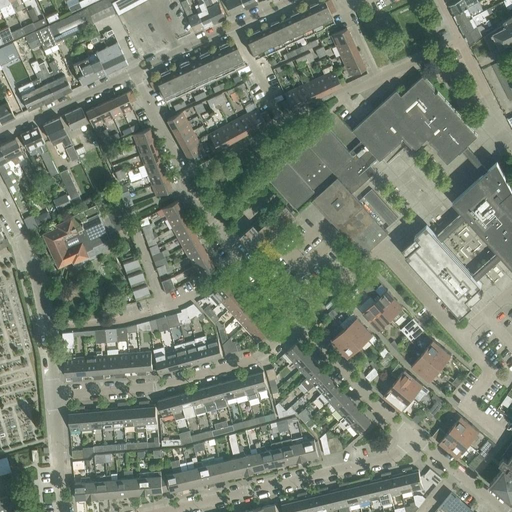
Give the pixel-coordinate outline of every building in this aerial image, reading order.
[(8,0),(0,0),(0,10),(0,11),(1,11),(4,17),(15,12),(13,8),(12,8),(8,0)] [(17,0),(8,0),(12,8),(13,8),(19,5),(17,0)] [(109,0),(101,0),(86,8),(93,23),(115,13),(110,2),(109,0)] [(196,32),(205,27),(198,12),(194,14),(187,0),(184,0),(182,1),(184,5),(196,32)] [(198,0),(200,3),(195,5),(198,12),(205,27),(214,23),(202,0),(198,0)] [(202,0),(214,23),(227,18),(220,2),(214,5),(211,0),(202,0)] [(226,0),(233,14),(246,8),(242,0),(226,0)] [(242,0),(246,8),(259,2),(258,0),(242,0)] [(315,3),(314,4),(325,27),(334,22),(330,14),(336,11),(330,0),(326,0),(316,5),(315,3)] [(477,0),(457,0),(449,4),(454,14),(478,2),(477,0)] [(71,12),(81,7),(79,2),(68,7),(71,12)] [(454,14),(459,23),(483,11),(478,2),(454,14)] [(310,8),(305,10),(315,32),(325,27),(314,4),(309,6),(310,8)] [(94,24),(93,23),(86,8),(48,25),(56,42),(94,24)] [(483,11),(459,23),(464,33),(488,20),(485,16),(489,14),(487,9),(483,11)] [(298,11),(294,13),(305,36),(315,32),(305,10),(299,13),(298,11)] [(49,22),(59,17),(56,11),(46,16),(49,22)] [(293,16),(285,19),(295,40),(304,36),(304,37),(305,36),(294,13),(292,14),(293,16)] [(511,14),(504,20),(505,22),(499,26),(492,30),(485,36),(493,51),(511,41),(511,14)] [(43,18),(32,23),(35,28),(46,23),(43,18)] [(276,21),(274,22),(285,46),(286,45),(285,45),(295,40),(285,19),(277,23),(276,21)] [(488,20),(464,33),(470,43),(482,35),(480,30),(490,25),(492,24),(490,19),(488,20)] [(271,26),(265,28),(275,50),(285,46),(274,22),(270,24),(271,26)] [(32,23),(22,28),(24,33),(35,28),(32,23)] [(48,25),(35,31),(39,38),(44,50),(57,44),(56,42),(48,25)] [(22,28),(11,33),(13,38),(24,33),(22,28)] [(259,29),(254,31),(265,55),(266,55),(275,50),(265,28),(260,31),(259,29)] [(331,35),(336,45),(351,37),(347,28),(339,31),(331,35)] [(35,31),(25,36),(28,43),(39,38),(35,31)] [(265,55),(254,31),(253,32),(254,34),(245,38),(255,59),(257,58),(265,54),(265,55)] [(11,33),(0,37),(0,38),(2,43),(13,38),(11,33)] [(356,47),(351,37),(336,45),(340,55),(356,48),(356,47)] [(13,41),(0,47),(0,63),(2,68),(5,74),(10,72),(10,73),(17,70),(25,66),(13,41)] [(117,41),(95,51),(95,53),(98,59),(99,59),(106,73),(112,70),(119,67),(128,63),(121,48),(117,41)] [(220,49),(215,52),(225,73),(235,69),(235,68),(245,64),(235,42),(227,46),(226,44),(219,47),(220,49)] [(340,55),(345,65),(360,58),(358,53),(356,48),(340,55)] [(209,52),(204,54),(215,78),(225,73),(215,52),(209,54),(209,52)] [(97,77),(106,73),(99,59),(98,59),(95,53),(87,57),(89,63),(91,62),(97,77)] [(203,57),(195,61),(205,82),(214,78),(215,78),(204,54),(202,55),(203,57)] [(72,63),(82,84),(97,77),(91,62),(89,63),(87,57),(72,63)] [(511,64),(508,57),(488,66),(505,103),(511,99),(511,64)] [(365,68),(360,58),(345,65),(349,75),(365,68)] [(54,60),(49,62),(52,70),(52,71),(56,79),(63,93),(72,89),(65,74),(61,75),(62,73),(61,70),(59,70),(54,60)] [(43,102),(54,97),(38,64),(37,61),(31,63),(38,77),(32,80),(32,81),(36,89),(36,88),(43,102)] [(44,61),(38,64),(54,97),(63,93),(56,79),(52,71),(49,72),(44,61)] [(186,62),(184,63),(195,87),(196,87),(196,86),(205,82),(195,61),(187,64),(186,62)] [(181,67),(175,70),(185,92),(195,87),(184,63),(180,65),(181,67)] [(169,70),(165,72),(176,96),(185,92),(175,70),(170,72),(169,70)] [(324,74),(331,90),(336,88),(341,85),(338,79),(334,70),(324,74)] [(175,96),(176,96),(165,72),(163,73),(164,75),(150,82),(154,91),(160,88),(165,100),(175,96)] [(323,93),(331,90),(324,74),(314,79),(321,95),(323,93)] [(415,149),(420,144),(423,148),(427,145),(431,149),(435,145),(438,149),(437,150),(448,162),(459,152),(460,152),(463,149),(469,144),(468,143),(478,135),(464,120),(459,114),(438,91),(436,92),(434,90),(435,88),(423,75),(411,86),(412,87),(410,88),(406,92),(402,95),(399,91),(397,89),(393,93),(353,129),(360,137),(348,148),(325,123),(268,175),(297,207),(323,182),(327,186),(338,176),(352,192),(376,171),(370,164),(378,156),(381,159),(404,138),(415,149)] [(321,95),(314,79),(304,84),(311,99),(316,97),(319,96),(321,95)] [(21,95),(24,100),(28,109),(43,102),(36,88),(36,89),(32,81),(32,80),(18,87),(21,95)] [(306,102),(311,99),(304,84),(294,88),(301,104),(303,103),(306,102)] [(301,104),(294,88),(284,93),(287,99),(281,102),(286,111),(291,109),(297,106),(299,105),(301,104)] [(132,90),(116,97),(123,113),(133,108),(130,102),(136,99),(132,90)] [(0,121),(1,122),(14,116),(7,100),(4,94),(0,96),(0,121)] [(106,102),(113,117),(123,113),(116,97),(106,102)] [(96,106),(103,122),(113,117),(106,102),(96,106)] [(81,106),(64,114),(71,129),(88,122),(84,112),(83,110),(81,106)] [(96,106),(86,111),(93,126),(103,122),(96,106)] [(247,113),(256,128),(271,119),(266,110),(260,113),(257,107),(247,113)] [(167,119),(172,129),(187,121),(182,111),(167,119)] [(246,133),(256,128),(247,113),(238,118),(246,133)] [(66,131),(59,116),(43,124),(50,138),(53,144),(62,140),(65,146),(72,143),(66,131)] [(228,123),(236,138),(246,133),(238,118),(228,123)] [(172,129),(178,139),(193,130),(187,121),(172,129)] [(227,144),(236,138),(228,123),(218,128),(227,144)] [(38,126),(20,134),(28,150),(36,146),(38,152),(39,153),(41,152),(47,149),(44,143),(45,142),(38,126)] [(153,138),(149,128),(133,134),(137,144),(153,138)] [(218,128),(209,134),(213,142),(217,149),(218,148),(227,144),(218,128)] [(178,139),(183,148),(198,140),(193,130),(178,139)] [(15,137),(0,144),(0,149),(6,160),(11,158),(15,165),(20,162),(17,155),(22,152),(15,137)] [(157,148),(153,138),(137,144),(141,154),(157,148)] [(203,150),(198,140),(183,148),(188,158),(190,157),(203,150)] [(469,144),(463,149),(473,160),(484,172),(490,167),(479,155),(469,144)] [(72,145),(66,148),(72,160),(78,157),(72,145)] [(157,148),(141,154),(144,164),(161,158),(157,148)] [(3,162),(6,160),(0,149),(0,170),(8,187),(14,184),(3,162)] [(47,149),(41,152),(46,163),(52,160),(47,149)] [(164,169),(161,158),(144,164),(148,175),(164,169)] [(494,245),(499,252),(511,266),(511,186),(498,160),(490,167),(484,172),(453,201),(492,244),(492,245),(493,245),(494,245)] [(28,164),(22,166),(31,185),(32,184),(39,200),(44,198),(36,182),(28,164)] [(66,169),(59,172),(68,192),(75,206),(82,202),(66,169)] [(164,169),(148,175),(152,185),(168,179),(164,169)] [(363,204),(352,192),(338,176),(327,186),(314,198),(338,226),(363,204)] [(172,189),(168,179),(152,185),(156,195),(172,189)] [(372,188),(363,196),(389,225),(398,217),(372,188)] [(66,193),(53,199),(58,210),(71,204),(67,195),(66,193)] [(160,209),(157,211),(160,217),(165,214),(167,218),(182,210),(177,200),(162,208),(160,209)] [(43,233),(49,247),(58,266),(72,260),(73,263),(88,256),(115,244),(110,233),(100,212),(97,204),(83,211),(70,217),(70,218),(56,224),(57,227),(43,233)] [(268,221),(263,215),(240,236),(255,252),(256,251),(296,215),(286,204),(268,221)] [(388,232),(363,204),(338,226),(361,250),(359,251),(363,255),(365,254),(365,253),(388,232)] [(122,228),(128,225),(129,225),(126,219),(122,206),(114,209),(122,228)] [(108,212),(116,231),(122,228),(114,209),(108,212)] [(187,219),(182,210),(167,218),(172,227),(187,219)] [(32,214),(23,219),(30,232),(38,227),(36,222),(32,214)] [(193,229),(187,219),(172,227),(178,237),(193,229)] [(482,284),(472,273),(427,223),(415,234),(416,235),(402,248),(407,253),(406,254),(461,315),(473,304),(472,303),(483,293),(478,287),(482,284)] [(152,231),(151,227),(143,230),(147,240),(154,238),(152,231)] [(198,238),(193,229),(178,237),(183,247),(198,238)] [(203,248),(198,238),(183,247),(188,256),(203,248)] [(209,257),(203,248),(188,256),(193,265),(194,266),(209,257)] [(146,282),(136,254),(122,259),(132,287),(146,282)] [(214,267),(209,257),(194,266),(193,265),(186,269),(191,280),(214,267)] [(165,293),(175,288),(170,277),(161,281),(165,293)] [(218,304),(222,301),(236,288),(228,280),(214,293),(214,292),(209,295),(218,304)] [(150,295),(146,282),(132,287),(136,300),(150,295)] [(368,286),(365,289),(369,294),(371,295),(375,300),(383,310),(396,298),(388,289),(381,295),(370,284),(368,286)] [(243,296),(236,288),(222,301),(218,304),(218,305),(222,301),(228,309),(243,296)] [(243,296),(228,309),(236,317),(250,304),(243,296)] [(396,298),(383,310),(391,318),(394,322),(406,312),(402,308),(404,307),(396,298)] [(375,300),(362,312),(371,321),(383,310),(375,300)] [(194,303),(187,307),(190,318),(196,315),(198,316),(202,312),(194,303)] [(250,304),(236,317),(243,325),(257,312),(250,304)] [(203,309),(208,314),(212,309),(208,305),(203,309)] [(187,307),(181,309),(182,311),(185,323),(191,322),(190,318),(187,307)] [(214,321),(216,320),(219,318),(216,314),(212,309),(208,314),(214,321)] [(383,310),(371,321),(378,330),(391,318),(383,310)] [(257,312),(243,325),(250,333),(264,320),(257,312)] [(352,336),(365,325),(353,312),(340,324),(344,328),(352,336)] [(177,313),(167,315),(170,327),(180,324),(177,313)] [(161,317),(156,318),(159,329),(160,331),(170,328),(170,327),(167,315),(161,317)] [(156,318),(149,320),(151,328),(151,329),(152,331),(159,329),(156,318)] [(410,332),(418,323),(414,318),(401,329),(407,336),(410,333),(410,332)] [(149,320),(137,324),(138,330),(151,329),(151,328),(149,320)] [(264,320),(250,333),(258,341),(272,329),(264,320)] [(137,324),(127,327),(127,330),(128,332),(138,331),(138,330),(137,324)] [(375,344),(379,340),(365,325),(352,336),(361,346),(369,338),(375,344)] [(127,327),(116,328),(117,341),(128,340),(128,332),(127,330),(127,327)] [(107,342),(117,341),(116,328),(106,329),(107,342)] [(344,328),(332,339),(340,348),(352,336),(344,328)] [(96,343),(107,342),(106,329),(95,330),(95,335),(96,343)] [(73,331),(62,332),(63,341),(74,340),(74,335),(73,331)] [(196,339),(197,344),(202,361),(212,358),(207,341),(206,335),(195,338),(196,339)] [(228,339),(223,343),(226,354),(232,353),(229,342),(232,341),(231,336),(228,339)] [(352,336),(340,348),(348,357),(361,346),(352,336)] [(443,347),(429,336),(426,340),(430,344),(423,353),(432,361),(443,347)] [(207,341),(212,358),(223,355),(218,338),(207,341)] [(185,342),(186,347),(191,364),(202,361),(197,344),(196,339),(185,342)] [(229,342),(232,353),(238,351),(235,341),(232,341),(229,342)] [(298,341),(285,352),(292,361),(305,349),(298,341)] [(175,345),(176,350),(181,367),(191,364),(186,347),(185,342),(175,345)] [(170,369),(166,352),(164,346),(154,349),(155,355),(159,369),(159,372),(170,369)] [(384,357),(386,355),(389,351),(385,347),(379,352),(384,357)] [(452,355),(443,347),(432,361),(441,368),(452,355)] [(292,361),(300,369),(313,357),(305,349),(292,361)] [(97,351),(97,355),(99,379),(104,378),(104,374),(109,373),(108,354),(102,355),(102,350),(97,351)] [(170,369),(181,367),(176,350),(166,352),(170,369)] [(140,352),(142,375),(147,374),(147,370),(153,370),(152,356),(151,351),(140,352)] [(129,353),(131,372),(137,371),(137,375),(142,375),(140,352),(129,353)] [(108,354),(109,373),(115,373),(116,377),(121,377),(119,353),(108,354)] [(119,353),(121,377),(126,376),(125,372),(131,372),(129,353),(119,353)] [(421,374),(432,361),(423,353),(412,366),(421,374)] [(86,356),(88,375),(94,375),(94,379),(99,379),(97,355),(86,356)] [(76,357),(77,380),(83,380),(82,376),(88,375),(86,356),(76,357)] [(72,376),(73,381),(77,380),(76,357),(64,358),(66,377),(72,376)] [(313,357),(300,369),(307,377),(320,365),(313,357)] [(430,381),(441,368),(432,361),(421,374),(430,381)] [(403,390),(414,377),(405,369),(400,363),(392,372),(398,377),(394,382),(403,390)] [(308,390),(314,385),(327,373),(320,365),(307,377),(301,382),(308,390)] [(277,378),(274,367),(266,369),(266,370),(269,380),(275,379),(277,378)] [(263,371),(253,374),(257,391),(268,388),(263,371)] [(314,385),(321,393),(334,381),(327,373),(314,385)] [(259,397),(257,391),(253,374),(242,377),(247,394),(248,400),(259,397)] [(242,377),(232,380),(236,396),(247,394),(242,377)] [(414,377),(403,390),(413,398),(420,389),(426,394),(430,390),(414,377)] [(232,380),(221,382),(226,399),(236,396),(232,380)] [(321,393),(316,398),(323,406),(329,401),(342,389),(334,381),(321,393)] [(211,385),(216,402),(217,408),(228,406),(226,399),(221,382),(211,385)] [(383,395),(392,403),(403,390),(394,382),(383,395)] [(211,385),(201,388),(205,405),(216,402),(211,385)] [(201,388),(190,391),(196,414),(207,411),(205,405),(201,388)] [(329,401),(336,409),(349,397),(342,389),(329,401)] [(403,390),(392,403),(402,411),(413,398),(403,390)] [(190,391),(180,394),(186,417),(196,414),(190,391)] [(180,394),(169,397),(174,414),(176,420),(186,417),(180,394)] [(163,417),(174,414),(169,397),(159,400),(163,417)] [(336,409),(343,417),(356,405),(349,397),(336,409)] [(149,400),(144,401),(146,424),(147,429),(158,428),(157,423),(156,404),(150,405),(149,400)] [(144,401),(139,401),(140,405),(134,406),(135,425),(146,424),(144,401)] [(128,402),(123,403),(125,426),(135,425),(134,406),(128,406),(128,402)] [(279,417),(284,416),(283,410),(286,409),(279,402),(276,405),(279,417)] [(118,407),(112,408),(114,427),(125,426),(123,403),(118,403),(118,407)] [(101,404),(96,405),(97,409),(91,410),(92,428),(103,428),(101,404)] [(106,404),(101,404),(103,428),(114,427),(112,408),(107,408),(106,404)] [(363,413),(356,405),(343,417),(340,420),(347,428),(350,425),(363,413)] [(82,429),(80,406),(75,407),(75,411),(69,411),(70,430),(82,429)] [(85,406),(80,406),(82,429),(92,428),(91,410),(85,410),(85,406)] [(286,409),(283,410),(284,416),(289,415),(297,412),(291,406),(288,409),(286,409)] [(298,414),(306,422),(310,418),(303,410),(298,414)] [(421,410),(413,420),(418,424),(426,414),(421,410)] [(459,436),(470,423),(457,412),(453,417),(457,420),(450,429),(459,436)] [(371,421),(363,413),(350,425),(358,433),(371,421)] [(265,421),(264,415),(253,418),(255,424),(265,421)] [(255,424),(253,418),(243,421),(245,427),(255,424)] [(245,427),(243,421),(233,424),(234,430),(245,427)] [(470,423),(459,436),(469,444),(479,431),(470,423)] [(234,430),(233,424),(222,427),(224,433),(234,430)] [(224,433),(222,427),(212,430),(213,435),(224,433)] [(439,427),(432,436),(449,449),(459,436),(450,429),(446,433),(439,427)] [(213,435),(212,430),(201,433),(203,438),(213,435)] [(329,430),(326,433),(331,453),(337,451),(333,437),(334,436),(329,430)] [(203,438),(201,433),(191,435),(193,441),(203,438)] [(235,433),(230,434),(230,437),(233,453),(235,452),(236,457),(230,459),(234,475),(245,473),(240,451),(238,445),(235,433)] [(326,433),(321,437),(322,439),(326,454),(331,453),(326,433)] [(193,441),(191,435),(181,438),(182,444),(193,441)] [(307,435),(303,436),(308,458),(319,455),(321,454),(318,440),(315,441),(315,438),(308,440),(307,435)] [(334,436),(333,437),(337,451),(343,450),(340,435),(334,436)] [(303,436),(292,439),(297,461),(308,458),(303,436)] [(449,449),(458,457),(469,444),(459,436),(449,449)] [(481,451),(480,453),(485,457),(495,444),(489,438),(480,449),(481,451)] [(297,461),(292,439),(282,441),(287,463),(297,460),(297,461)] [(511,440),(502,456),(503,457),(499,462),(504,466),(490,483),(511,501),(511,440)] [(206,449),(204,441),(193,444),(195,451),(206,449)] [(282,441),(271,444),(272,449),(276,465),(287,463),(282,441)] [(255,471),(266,468),(261,446),(260,442),(255,443),(258,452),(251,454),(255,471)] [(265,445),(261,446),(266,468),(276,465),(272,449),(266,450),(265,445)] [(94,446),(83,447),(83,449),(83,457),(88,457),(94,451),(94,446)] [(83,449),(72,450),(73,458),(83,457),(83,451),(83,449)] [(244,450),(240,451),(245,473),(255,471),(251,454),(245,455),(244,450)] [(96,454),(95,455),(95,463),(106,462),(105,453),(96,454)] [(474,470),(485,457),(480,453),(469,466),(474,470)] [(0,457),(0,474),(11,472),(6,456),(0,457)] [(188,469),(192,486),(203,483),(197,462),(196,456),(192,457),(193,460),(194,467),(188,469)] [(214,456),(208,457),(209,464),(213,481),(224,478),(218,457),(214,458),(214,456)] [(223,456),(218,457),(224,478),(234,475),(230,459),(224,460),(223,456)] [(175,460),(176,467),(182,488),(192,486),(188,469),(182,470),(179,459),(175,460)] [(84,460),(73,461),(73,464),(74,469),(85,468),(84,460)] [(173,472),(167,474),(170,489),(171,491),(182,488),(176,467),(175,460),(171,461),(173,472)] [(202,461),(197,462),(203,483),(213,481),(209,464),(203,465),(202,461)] [(412,466),(407,468),(412,490),(423,488),(420,476),(419,469),(413,471),(412,466)] [(412,490),(407,468),(402,469),(403,473),(397,474),(402,493),(412,490)] [(424,475),(437,485),(442,478),(430,468),(424,475)] [(154,471),(150,471),(152,492),(163,491),(170,489),(167,474),(162,475),(161,470),(154,471)] [(141,493),(152,492),(150,471),(139,472),(140,477),(141,493)] [(391,471),(386,473),(391,495),(402,493),(397,474),(392,476),(391,471)] [(120,495),(130,494),(129,473),(124,473),(125,478),(118,479),(120,495)] [(130,494),(141,493),(140,477),(133,477),(133,473),(129,473),(130,494)] [(382,478),(376,479),(381,498),(382,505),(393,502),(391,495),(386,473),(381,474),(382,478)] [(109,496),(120,495),(118,479),(112,479),(111,474),(107,475),(109,496)] [(104,496),(109,496),(107,475),(96,476),(97,481),(98,497),(99,497),(100,500),(105,499),(104,496)] [(87,498),(98,497),(97,481),(90,481),(90,476),(86,477),(87,498)] [(76,499),(87,498),(86,477),(81,477),(82,482),(75,482),(76,499)] [(381,498),(376,479),(371,481),(370,477),(365,478),(370,500),(381,498)] [(370,500),(365,478),(360,479),(361,483),(355,484),(360,503),(370,500)] [(349,482),(344,483),(349,505),(360,503),(355,484),(350,486),(349,482)] [(349,505),(344,483),(339,484),(340,488),(334,489),(339,508),(349,505)] [(328,487),(323,488),(328,510),(339,508),(334,489),(329,491),(328,487)] [(321,511),(328,510),(323,488),(318,489),(319,493),(313,494),(317,511),(321,511)] [(307,492),(302,493),(306,511),(317,511),(313,494),(308,496),(307,492)] [(473,511),(474,511),(470,508),(464,502),(463,501),(461,500),(455,495),(451,492),(434,511),(473,511)] [(298,498),(293,499),(295,511),(306,511),(302,493),(297,494),(298,498)] [(0,497),(0,511),(12,511),(7,496),(0,497)] [(283,511),(295,511),(293,499),(287,501),(286,497),(280,498),(283,511)] [(277,511),(275,503),(264,506),(265,511),(277,511)]
